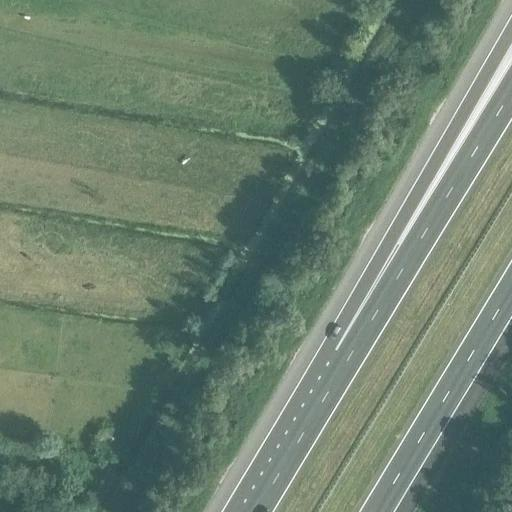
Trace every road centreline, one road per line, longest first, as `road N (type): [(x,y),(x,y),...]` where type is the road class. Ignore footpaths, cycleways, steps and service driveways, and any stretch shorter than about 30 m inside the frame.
road 1 (motorway): [(511,57),(349,356)]
road 2 (motorway): [(511,96),(349,356)]
road 3 (motorway): [(391,511),(511,315)]
road 4 (motorway): [(349,356),(257,511)]
